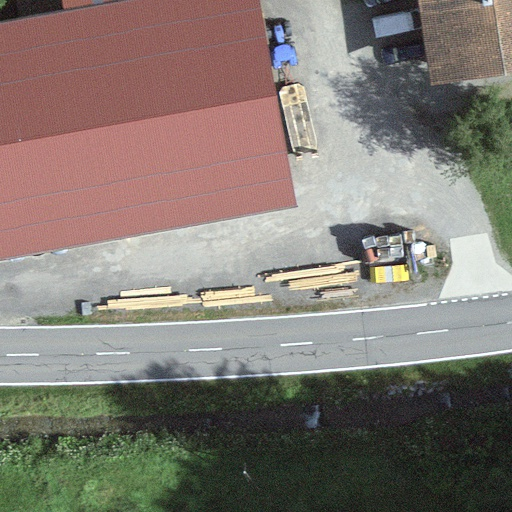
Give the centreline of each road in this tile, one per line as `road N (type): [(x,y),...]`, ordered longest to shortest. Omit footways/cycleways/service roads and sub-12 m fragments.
road 1 (secondary): [(480,327),(206,350),(0,355)]
road 2 (residential): [(320,88),(450,198),(480,327)]
